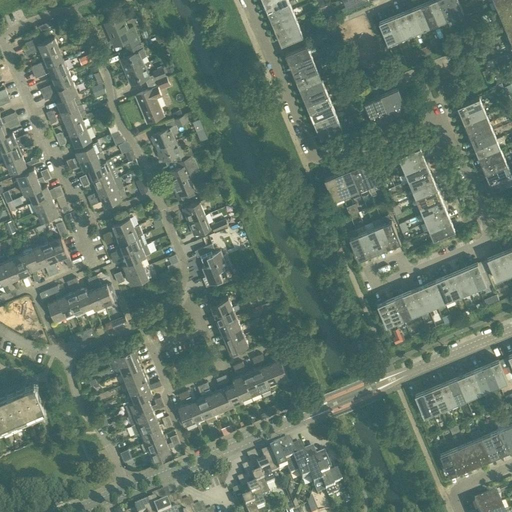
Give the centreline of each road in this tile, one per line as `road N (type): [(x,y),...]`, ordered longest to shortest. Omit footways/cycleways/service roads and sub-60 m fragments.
road 1 (residential): [(481,215),(438,119),(417,119),(330,155),(308,153),(244,0)]
road 2 (residential): [(154,191),(76,13),(58,9),(0,38)]
road 3 (residential): [(295,420),(511,327)]
road 4 (residential): [(79,206),(0,38)]
road 5 (residential): [(127,490),(77,396),(67,351)]
road 6 (residential): [(87,263),(93,261),(78,224),(154,191)]
road 7 (residential): [(67,351),(151,319),(177,291)]
